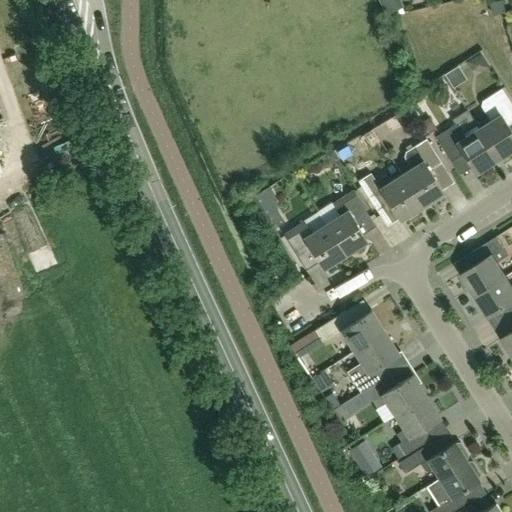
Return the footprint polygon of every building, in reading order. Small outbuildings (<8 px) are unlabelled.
[(477,126),(497,158),(511,148),(511,134),(506,125),(511,120),(511,106),(501,89),(481,101),(480,105),(486,114),(486,115),(489,119),(477,126)] [(497,158),(477,126),(467,110),(466,111),(466,112),(454,120),(456,123),(435,137),(451,161),(463,154),(475,172),(497,158)] [(411,168),(401,175),(421,207),(443,193),(429,172),(441,164),(425,139),(405,152),(404,157),(411,168)] [(421,207),(401,175),(389,182),(385,175),(375,182),(370,175),(358,182),(374,208),(386,200),(399,221),(421,207)] [(269,185),(254,194),(275,228),(284,222),(277,210),(276,197),(269,185)] [(339,215),(325,224),(345,256),(367,241),(354,220),(366,213),(352,192),(332,205),(339,215)] [(345,256),(325,224),(311,233),(304,223),(283,236),(296,257),(308,249),(322,270),(345,256)] [(496,237),(471,253),(477,263),(460,274),(474,295),(504,276),(497,263),(508,256),(496,237)] [(511,286),(511,287),(504,276),(474,295),(488,317),(505,307),(511,316),(511,315),(511,286)] [(352,351),(384,331),(370,310),(350,323),(344,312),(318,328),(325,339),(339,330),(352,351)] [(511,315),(511,316),(511,317),(511,330),(501,338),(511,354),(511,315)] [(384,331),(352,351),(359,363),(346,371),(359,392),(384,376),(377,366),(397,353),(384,331)] [(376,408),(385,402),(394,415),(424,396),(410,374),(395,384),(389,374),(361,392),(342,404),(349,414),(371,400),(376,408)] [(424,396),(394,415),(407,437),(396,444),(403,455),(428,440),(421,429),(438,418),(424,396)] [(428,471),(431,469),(437,479),(465,461),(464,460),(466,459),(467,456),(459,443),(456,443),(454,444),(453,442),(431,456),(424,445),(396,463),(403,474),(420,463),(424,470),(428,471)] [(468,461),(466,463),(465,461),(437,479),(426,487),(437,505),(427,511),(449,511),(461,505),(455,495),(478,481),(476,478),(478,477),(479,474),(471,462),(468,461)]
